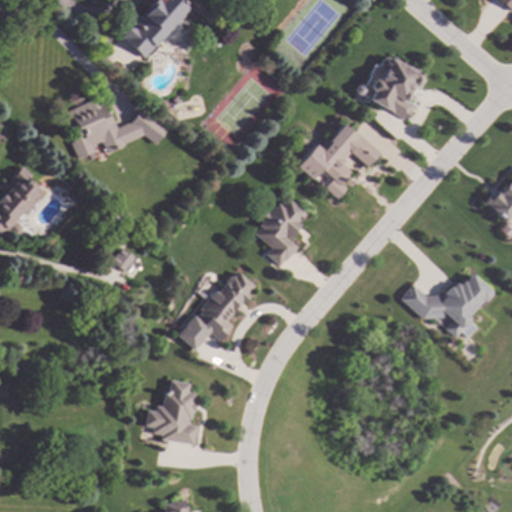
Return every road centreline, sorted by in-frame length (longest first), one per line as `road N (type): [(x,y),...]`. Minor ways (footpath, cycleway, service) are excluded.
road 1 (residential): [(511,83),(298,327),(262,382),(245,460),(250,511)]
road 2 (residential): [(405,0),(507,89)]
